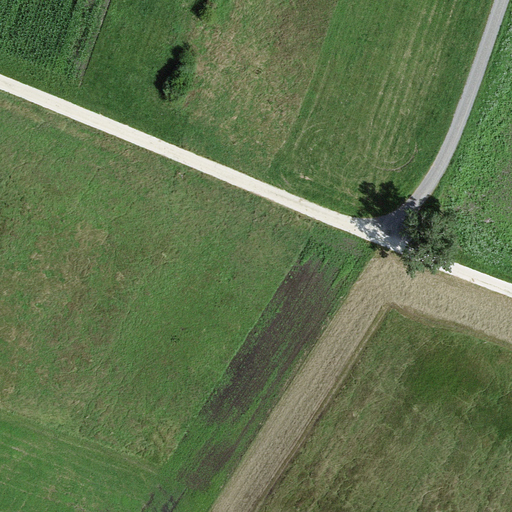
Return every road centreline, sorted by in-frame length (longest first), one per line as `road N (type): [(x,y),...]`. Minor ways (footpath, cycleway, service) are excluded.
road 1 (track): [(0,84),(387,245)]
road 2 (track): [(387,245),(456,121),(502,0)]
road 3 (track): [(387,245),(511,292)]
